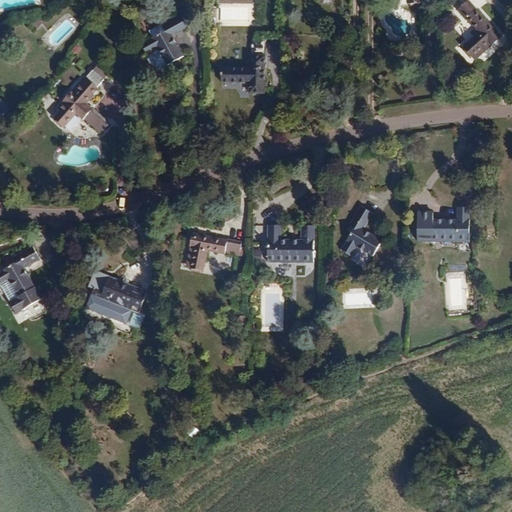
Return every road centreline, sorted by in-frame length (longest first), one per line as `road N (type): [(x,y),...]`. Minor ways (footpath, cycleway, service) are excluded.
road 1 (unclassified): [(0,212),(97,212),(312,141),(511,111)]
road 2 (track): [(113,511),(360,376),(511,329)]
